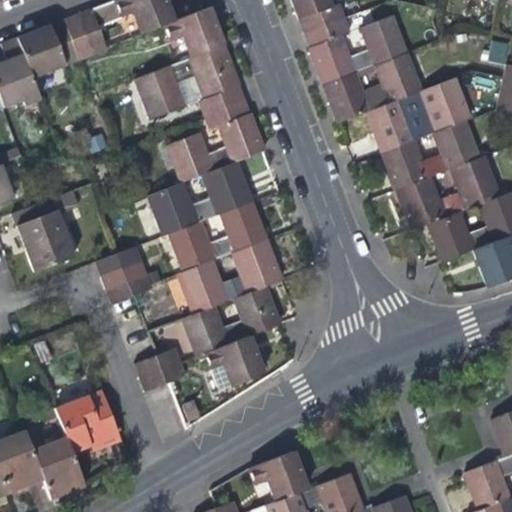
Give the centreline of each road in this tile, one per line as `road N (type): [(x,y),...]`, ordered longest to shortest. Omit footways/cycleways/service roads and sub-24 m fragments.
road 1 (residential): [(239,0),(376,365)]
road 2 (residential): [(376,365),(82,511)]
road 3 (residential): [(511,316),(376,365)]
